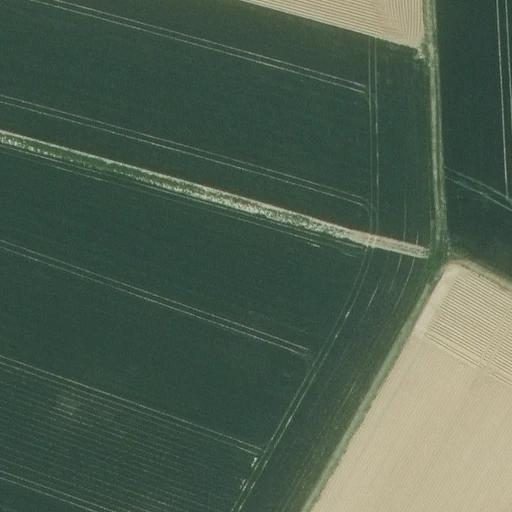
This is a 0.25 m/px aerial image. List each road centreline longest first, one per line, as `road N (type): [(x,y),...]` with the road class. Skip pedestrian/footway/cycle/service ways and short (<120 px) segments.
road 1 (track): [(437,252),(0,136)]
road 2 (track): [(426,0),(437,252),(511,291)]
road 3 (track): [(303,511),(445,256)]
